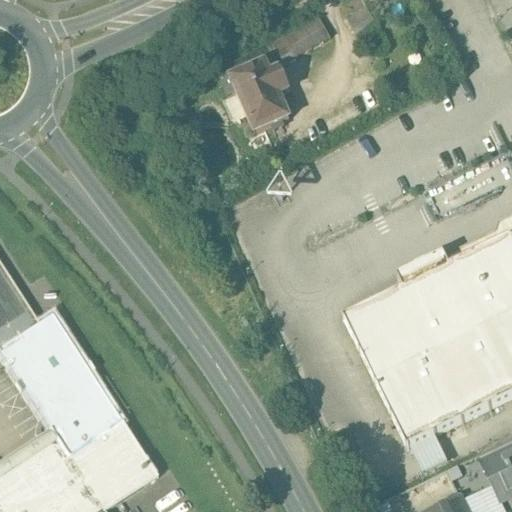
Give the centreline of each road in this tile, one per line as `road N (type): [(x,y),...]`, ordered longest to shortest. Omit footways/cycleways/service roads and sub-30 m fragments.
road 1 (primary): [(18,121),(172,296),(303,511)]
road 2 (secondary): [(40,54),(170,0)]
